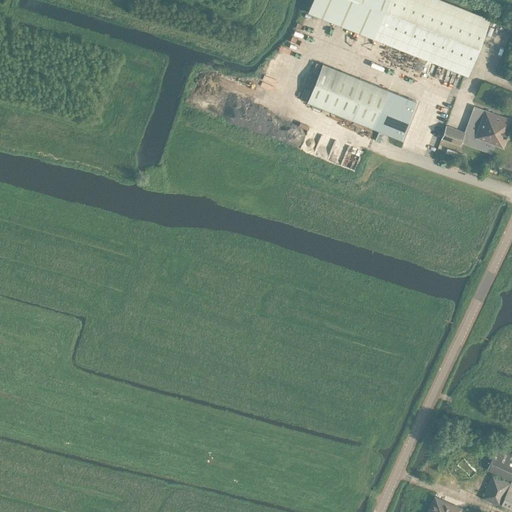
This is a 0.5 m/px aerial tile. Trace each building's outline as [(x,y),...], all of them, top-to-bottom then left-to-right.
[(311,0),(307,11),(373,37),(468,74),(490,18),(444,0),(311,0)] [(323,63),(308,102),(312,103),(324,108),(367,125),(401,139),(416,100),(323,63)] [(511,119),(485,110),(475,137),(502,147),(511,120),(511,119)] [(460,145),(464,132),(446,125),(441,138),(460,145)] [(511,453),(497,447),(487,469),(511,479),(511,453)] [(499,505),(509,483),(493,476),(483,498),(499,505)] [(511,510),(511,479),(501,505),(511,510)] [(459,511),(461,508),(435,496),(427,511),(459,511)]
